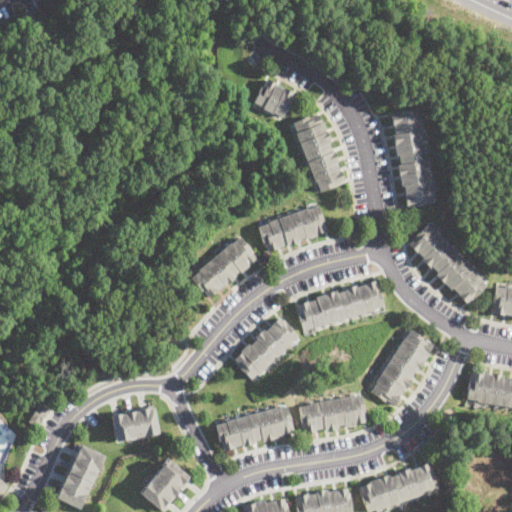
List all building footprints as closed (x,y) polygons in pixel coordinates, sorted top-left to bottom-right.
[(282,88),(283,86),(294,92),(289,101),(291,102),(282,117),(275,113),(273,116),(270,115),(271,112),(266,109),(264,112),(258,109),(260,106),(252,101),(265,77),(282,88)] [(416,108),(417,116),(422,115),(423,122),(420,122),(421,126),(424,126),(425,133),(422,133),(423,138),(426,137),(426,142),(424,143),(425,148),(428,147),(428,153),(426,154),(426,157),(429,157),(430,163),(427,163),(428,167),(431,167),(431,174),(430,174),(431,186),(434,186),(435,193),(432,194),(433,203),(416,205),(416,204),(405,206),(404,194),(405,194),(404,186),(400,187),(397,164),(399,164),(399,156),(395,156),(393,133),(394,133),(393,125),(392,125),(390,114),(400,113),(399,110),(416,108)] [(320,120),(322,120),(331,141),(328,143),(331,150),(333,149),(338,161),(336,162),(339,169),(340,169),(344,179),(339,181),(340,183),(327,189),(327,187),(320,190),(317,184),(314,185),(311,178),(313,178),(311,173),(309,174),(307,169),(309,168),(307,164),(306,164),(303,159),(305,158),(304,155),(302,156),(300,150),(302,149),(299,143),(297,144),(296,140),(298,139),(296,134),(294,135),(292,131),(295,130),(292,122),(308,115),(308,117),(317,113),(320,120)] [(309,207),(318,204),(327,230),(315,233),(316,236),(305,239),(305,237),(297,240),(298,242),(286,246),(285,243),(277,246),(277,248),(267,251),(264,243),(263,244),(257,226),(264,223),(263,218),(268,217),(269,220),(276,218),(274,214),(278,212),(280,216),(286,214),(285,210),(289,208),(290,213),(296,211),(294,207),(298,206),(299,209),(305,207),(304,202),(307,201),(309,207)] [(432,231),(434,229),(437,232),(437,233),(442,239),(445,237),(448,240),(446,242),(449,245),(451,244),(454,247),(452,248),(456,252),(459,249),(462,253),(460,255),(464,260),(466,258),(470,262),(468,264),(470,267),(472,265),(476,269),(474,271),(476,274),(480,271),(483,275),(480,277),(488,286),(466,305),(457,295),(458,294),(453,288),(451,290),(436,273),(438,272),(433,267),(431,269),(421,259),(422,258),(417,252),(415,253),(408,245),(416,238),(414,235),(427,224),(432,231)] [(238,236),(250,249),(249,250),(255,257),(248,263),(249,264),(240,272),(238,270),(231,276),(233,278),(224,286),(223,284),(209,298),(203,291),(202,291),(189,278),(196,272),(194,270),(199,266),(200,267),(205,263),(203,261),(205,258),(208,261),(217,253),(213,249),(219,243),(221,244),(222,243),(225,246),(229,242),(226,240),(229,237),(233,242),(238,236)] [(375,280),(377,289),(379,288),(384,305),(376,308),(377,312),(372,313),(371,310),(364,312),(365,315),(362,316),(361,313),(354,315),(356,318),(352,319),(351,316),(345,318),(346,320),(341,322),(341,320),(335,321),(336,324),(332,325),(331,323),(317,327),(318,330),(313,331),(312,328),(303,330),(298,314),(300,314),(297,303),(307,300),(307,301),(316,299),(315,294),(322,292),(323,294),(336,290),(337,292),(345,290),(345,288),(356,284),(356,286),(364,284),(364,283),(375,280)] [(511,285),(510,288),(511,288),(511,316),(504,314),(504,316),(492,314),(494,304),(492,304),(495,285),(503,287),(503,283),(511,285)] [(278,316),(280,319),(282,318),(298,334),(289,342),(290,343),(268,365),(269,366),(266,369),(265,368),(252,381),(239,367),(240,366),(233,359),(240,352),(239,351),(241,349),(239,348),(243,344),(245,345),(248,343),(249,344),(255,338),(254,337),(263,329),(265,330),(270,325),(269,324),(278,316)] [(411,328),(426,337),(424,339),(433,344),(428,353),(429,353),(418,372),(415,370),(411,378),(412,379),(406,389),(404,388),(394,405),(390,403),(371,392),(375,385),(372,384),(376,377),(378,379),(382,373),(379,372),(381,369),(384,370),(388,364),(385,362),(386,360),(389,362),(392,356),(390,354),(392,351),(394,353),(397,347),(395,346),(397,342),(401,344),(404,338),(401,337),(403,334),(406,336),(411,328)] [(481,373),(481,371),(498,374),(498,375),(505,376),(504,377),(509,377),(510,376),(511,376),(511,406),(508,406),(508,410),(503,409),(503,406),(498,405),(497,408),(493,408),(493,404),(490,403),(489,408),(483,407),(484,402),(478,401),(477,407),(472,407),(473,401),(466,400),(470,371),(481,373)] [(354,396),(362,394),(367,420),(356,423),(356,425),(346,427),(345,423),(336,425),(336,428),(324,431),(323,428),(316,430),(316,431),(306,433),(304,427),(299,407),(307,405),(306,402),(312,401),(312,403),(319,402),(319,399),(322,398),(322,401),(330,400),(329,396),(332,395),(333,399),(340,397),(339,394),(342,393),(343,397),(350,396),(349,392),(353,391),(354,396)] [(278,407),(287,405),(293,431),(283,433),(284,436),(274,438),(274,439),(263,441),(262,439),(253,441),(254,444),(243,446),(243,444),(234,446),(235,450),(223,452),(221,442),(218,442),(215,424),(223,423),(222,418),(227,417),(228,420),(235,418),(234,413),(237,412),(238,417),(245,415),(244,411),(247,411),(248,414),(255,413),(254,408),(257,407),(258,411),(265,410),(264,405),(267,405),(268,409),(275,407),(274,402),(277,401),(278,407)] [(36,427),(27,422),(39,403),(48,408),(36,427)] [(149,406),(149,408),(154,407),(159,433),(116,442),(110,415),(121,413),(121,414),(124,413),(123,412),(134,410),(135,411),(138,410),(137,408),(149,406)] [(81,445),(105,455),(102,463),(101,462),(95,475),(96,476),(93,482),(92,481),(89,487),(91,487),(87,495),(86,494),(83,501),(84,501),(82,507),(81,507),(80,508),(56,498),(60,486),(62,487),(62,485),(66,474),(67,474),(68,472),(67,472),(72,461),(73,462),(74,459),(78,449),(79,449),(81,445)] [(511,467),(511,486),(498,485),(499,476),(486,474),(484,486),(472,485),(475,453),(505,455),(504,467),(511,467)] [(187,478),(184,482),(183,481),(182,482),(184,484),(181,487),(180,486),(174,492),(175,493),(171,497),(170,496),(165,503),(167,505),(162,511),(149,500),(149,501),(139,492),(168,458),(188,476),(187,478)] [(428,462),(431,471),(433,470),(437,487),(430,489),(431,493),(425,495),(425,493),(419,495),(420,496),(416,497),(416,496),(410,498),(410,500),(406,501),(406,500),(400,501),(400,503),(390,505),(390,506),(387,507),(387,505),(380,508),(380,510),(378,511),(377,509),(367,511),(360,485),(370,482),(370,480),(389,474),(390,476),(397,474),(396,471),(409,468),(409,469),(416,467),(416,466),(428,462)] [(0,477),(8,485),(0,493),(0,477)] [(347,487),(349,496),(350,496),(352,511),(298,511),(295,495),(307,493),(307,495),(316,493),(315,490),(327,488),(328,491),(336,490),(336,489),(347,487)] [(284,498),(285,507),(287,507),(287,511),(244,511),(244,504),(254,502),(254,501),(265,500),(265,502),(274,500),(274,499),(284,498)]
